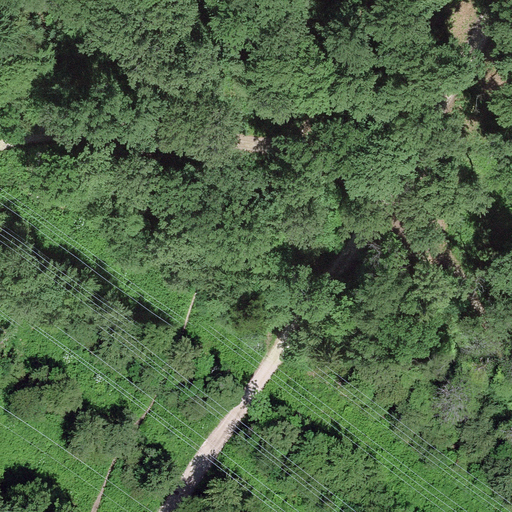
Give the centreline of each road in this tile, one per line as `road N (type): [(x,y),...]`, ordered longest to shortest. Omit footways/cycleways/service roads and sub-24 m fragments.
road 1 (track): [(166,511),(502,0)]
road 2 (track): [(385,186),(339,157),(131,127),(75,128),(0,145)]
